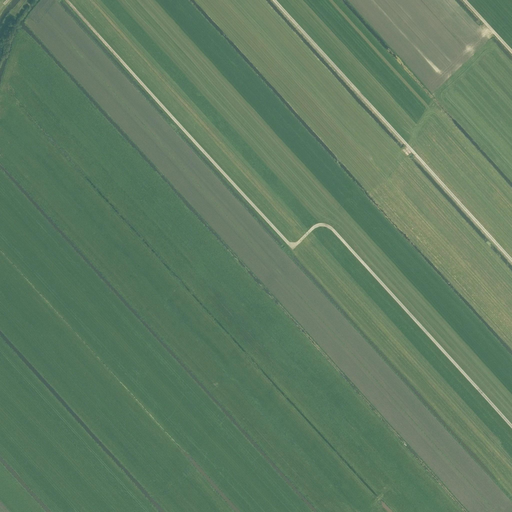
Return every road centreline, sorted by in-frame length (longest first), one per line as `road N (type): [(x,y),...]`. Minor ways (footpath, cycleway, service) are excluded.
road 1 (track): [(511,426),(333,229),(320,224),(287,242),(65,0)]
road 2 (track): [(511,260),(273,0)]
